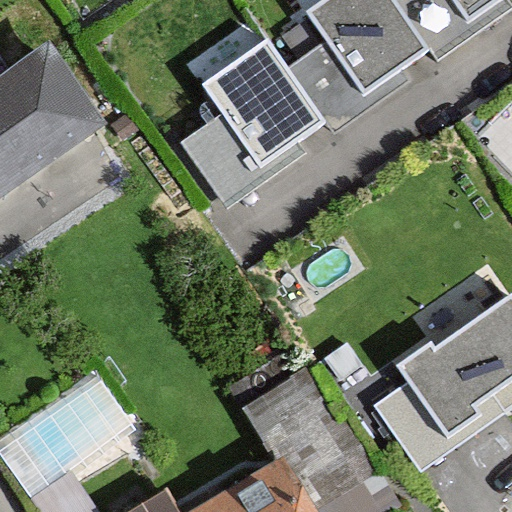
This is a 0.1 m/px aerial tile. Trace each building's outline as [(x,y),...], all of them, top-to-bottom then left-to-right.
[(396,0),(319,0),(301,13),(321,40),(287,64),(328,123),(334,131),(406,81),(398,70),(429,47),(396,0)] [(396,0),(429,47),(438,60),(511,8),(511,3),(509,0),(396,0)] [(287,64),(267,36),(196,86),(217,115),(177,144),(225,212),(307,155),(298,143),(328,123),(287,64)] [(0,201),(103,133),(46,46),(0,75),(0,201)] [(511,295),(436,347),(432,341),(394,367),(405,383),(373,405),(420,474),(511,411),(511,295)] [(302,511),(263,447),(155,511),(302,511)]
